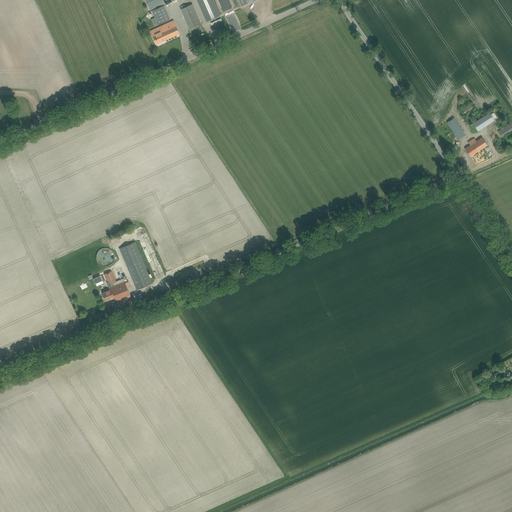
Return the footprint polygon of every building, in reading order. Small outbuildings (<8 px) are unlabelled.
[(145,0),(150,10),(173,0),(145,0)] [(197,0),(207,21),(220,15),(213,0),(197,0)] [(181,9),(190,28),(201,23),(192,4),(181,9)] [(152,11),(158,25),(171,19),(164,5),(152,11)] [(150,31),(156,44),(179,33),(174,20),(150,31)] [(462,109),(465,113),(473,108),(471,104),(462,109)] [(473,123),(478,131),(494,120),(489,112),(473,123)] [(447,122),(458,139),(465,134),(454,118),(447,122)] [(511,121),(498,131),(502,137),(511,130),(511,121)] [(465,149),(470,156),(474,153),(487,145),(482,137),(477,141),(474,138),(468,142),(471,145),(465,149)] [(120,248),(137,289),(152,283),(135,242),(120,248)] [(111,261),(110,248),(102,249),(103,258),(102,258),(102,261),(111,261)] [(115,297),(119,306),(133,301),(127,287),(131,286),(128,279),(114,285),(113,283),(116,281),(112,271),(104,274),(108,282),(107,282),(110,289),(103,292),(106,301),(115,297)] [(496,368),(501,377),(509,373),(504,364),(496,368)]
